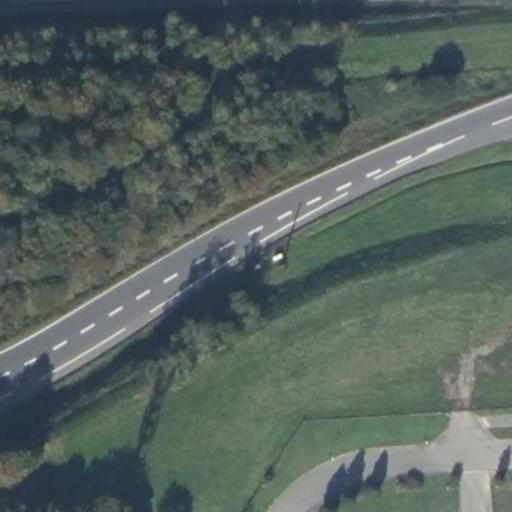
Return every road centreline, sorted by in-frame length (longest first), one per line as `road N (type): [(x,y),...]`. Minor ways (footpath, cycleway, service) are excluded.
road 1 (trunk): [(0,375),(286,210),(511,108)]
road 2 (residential): [(511,453),(340,473),(288,511)]
